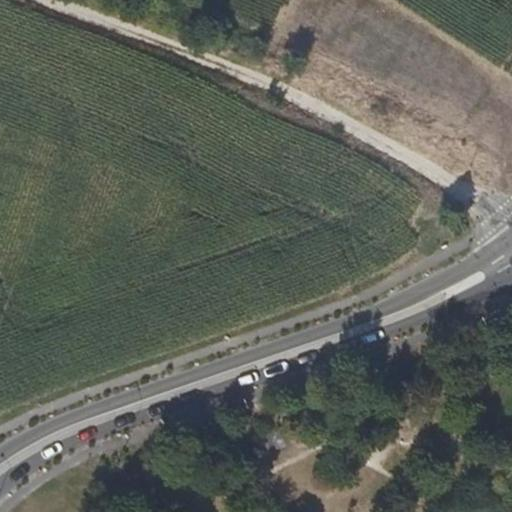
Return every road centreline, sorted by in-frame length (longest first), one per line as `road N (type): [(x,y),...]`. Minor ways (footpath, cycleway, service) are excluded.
road 1 (secondary): [(0,487),(83,437),(368,338),(511,275)]
road 2 (secondary): [(508,239),(374,312),(128,398),(0,454)]
road 3 (track): [(54,0),(255,80),(511,219)]
